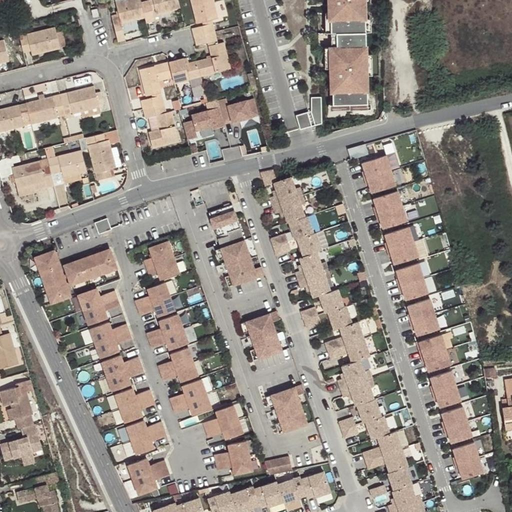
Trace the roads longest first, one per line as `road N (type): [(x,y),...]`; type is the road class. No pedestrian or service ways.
road 1 (residential): [(333,143),(452,508),(499,496)]
road 2 (residential): [(361,501),(236,166)]
road 3 (residential): [(301,439),(264,435),(174,183)]
road 4 (residential): [(1,245),(121,511)]
road 5 (residential): [(186,473),(122,289),(127,263),(107,205)]
road 6 (unclassified): [(511,100),(333,143)]
road 7 (residential): [(260,0),(298,151)]
road 8 (residential): [(143,193),(112,77),(96,62)]
